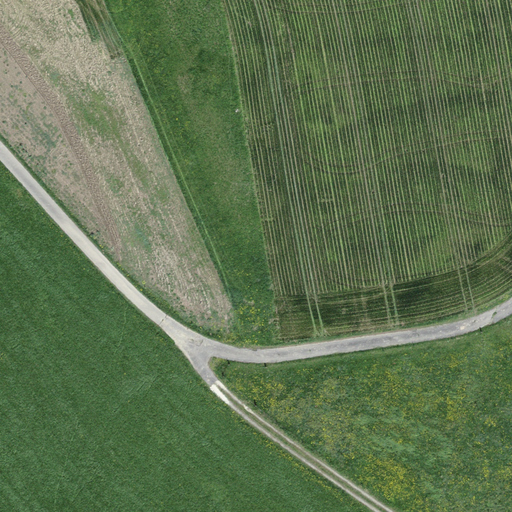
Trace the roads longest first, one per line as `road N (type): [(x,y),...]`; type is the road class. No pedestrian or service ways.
road 1 (track): [(511,304),(476,322),(408,337),(273,355),(218,350),(186,340),(146,307),(0,154)]
road 2 (track): [(186,340),(243,409),(385,511)]
